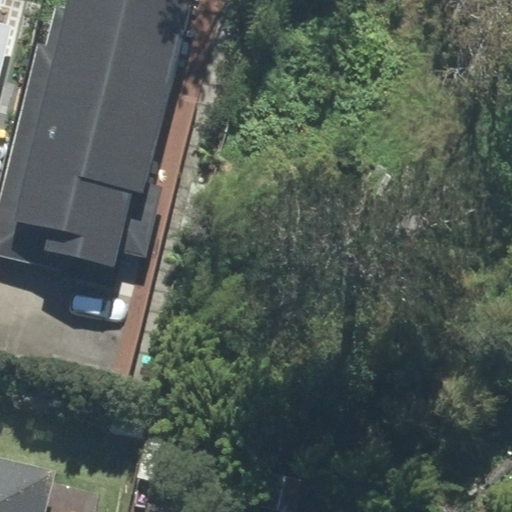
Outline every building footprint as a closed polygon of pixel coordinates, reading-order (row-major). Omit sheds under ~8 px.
[(86,0),(83,17),(59,12),(23,183),(7,179),(0,213),(0,265),(129,292),(147,211),(162,214),(207,0),(86,0)] [(0,0),(0,118),(19,38),(0,33),(0,26),(6,1),(0,0)] [(100,401),(99,444),(178,445),(179,402),(100,401)] [(211,454),(136,448),(132,497),(207,503),(211,454)] [(54,511),(64,476),(0,460),(0,511),(54,511)]
